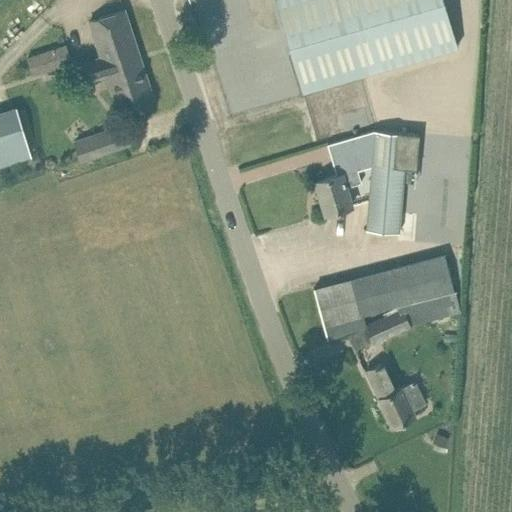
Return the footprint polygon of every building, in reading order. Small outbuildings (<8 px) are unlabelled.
[(444,0),(276,0),(303,89),(457,44),(444,0)] [(124,9),(89,20),(101,55),(82,61),(83,66),(89,83),(108,76),(118,108),(153,97),(124,9)] [(29,54),(34,73),(74,62),(68,43),(29,54)] [(11,107),(0,110),(0,165),(26,157),(11,107)] [(130,143),(125,127),(75,142),(81,158),(130,143)] [(377,128),(347,137),(327,143),(337,174),(316,180),(325,212),(352,205),(346,186),(361,182),(358,169),(372,165),(366,228),(399,231),(404,166),(415,167),(420,132),(377,128)] [(444,252),(314,288),(328,338),(367,327),(366,323),(363,314),(396,305),(454,288),(444,252)] [(459,309),(454,288),(396,305),(397,309),(366,323),(367,327),(374,341),(411,324),(410,322),(459,309)] [(397,388),(383,361),(366,369),(393,425),(416,414),(409,400),(420,395),(413,381),(397,388)]
